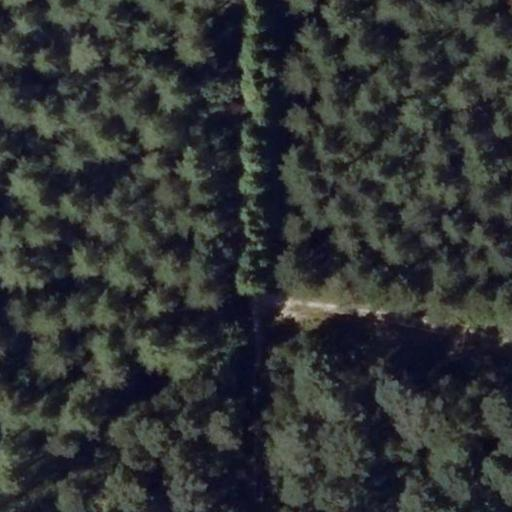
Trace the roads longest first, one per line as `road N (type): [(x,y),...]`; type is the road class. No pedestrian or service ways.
road 1 (track): [(244,0),(255,292),(250,511)]
road 2 (track): [(511,359),(255,292)]
